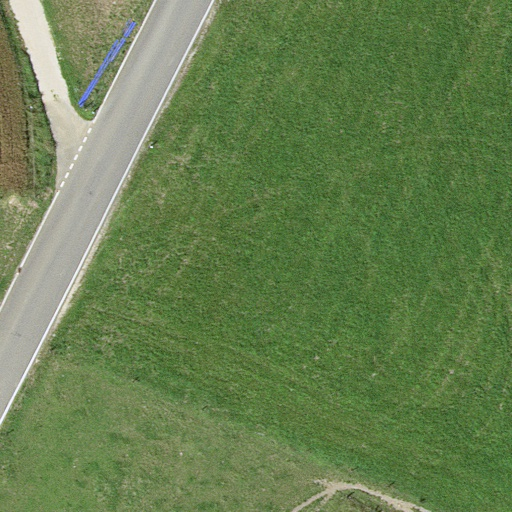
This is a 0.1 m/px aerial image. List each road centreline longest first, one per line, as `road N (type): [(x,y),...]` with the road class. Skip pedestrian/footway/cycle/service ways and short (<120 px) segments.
road 1 (tertiary): [(0,368),(185,0)]
road 2 (track): [(86,194),(29,0)]
